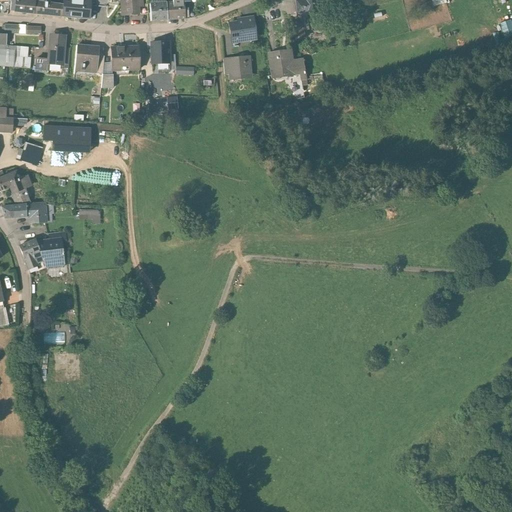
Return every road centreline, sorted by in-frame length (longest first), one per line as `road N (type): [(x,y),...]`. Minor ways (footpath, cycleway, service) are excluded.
road 1 (track): [(98,510),(197,367),(236,266),(247,259),(511,279)]
road 2 (residential): [(0,18),(161,29),(251,0)]
road 3 (track): [(25,330),(41,436),(99,511)]
